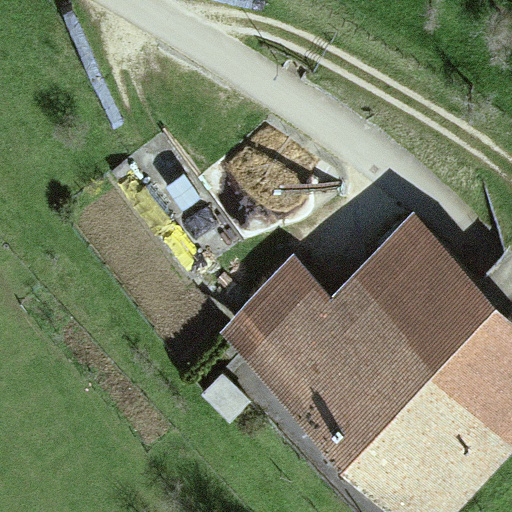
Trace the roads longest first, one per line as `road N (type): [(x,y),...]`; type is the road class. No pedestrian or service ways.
road 1 (residential): [(123,0),(417,181),(511,269)]
road 2 (track): [(133,6),(231,18),(273,32),(369,80),(511,169)]
